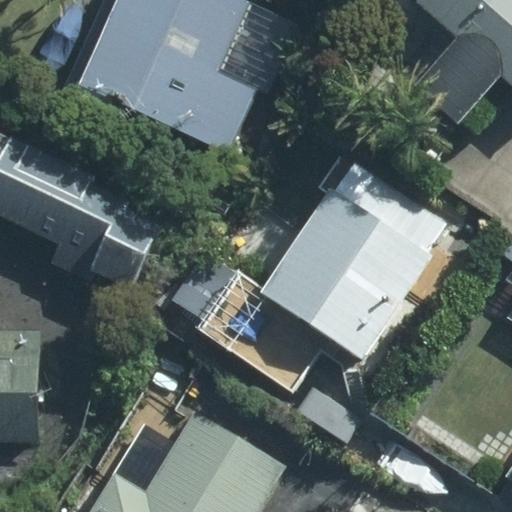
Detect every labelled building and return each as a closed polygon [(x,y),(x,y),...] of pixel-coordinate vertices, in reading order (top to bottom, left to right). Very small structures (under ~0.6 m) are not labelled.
[(246,8),(225,0),(110,0),(68,111),(230,173),(261,94),(219,78),(246,8)] [(399,114),(443,155),(497,99),(511,113),(511,0),(421,0),(405,17),(450,60),(399,114)] [(165,227),(2,147),(0,150),(0,233),(130,297),(165,227)] [(255,303),(367,375),(462,230),(350,158),(255,303)] [(42,341),(0,340),(0,454),(41,455),(42,341)] [(272,511),(297,473),(188,405),(132,493),(109,479),(87,511),(272,511)]
